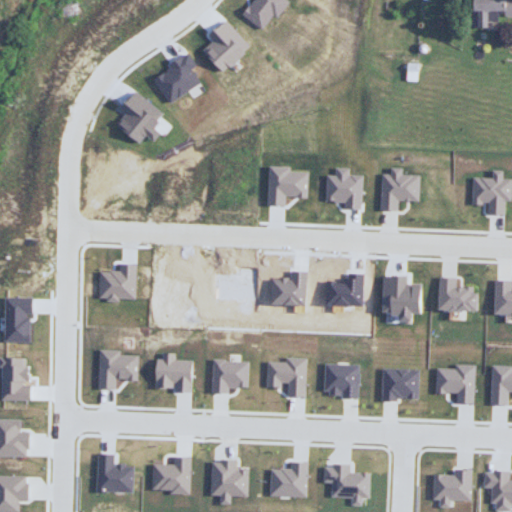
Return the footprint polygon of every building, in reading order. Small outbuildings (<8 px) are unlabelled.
[(288,0),(263,26),(236,8),(242,0),(288,0)] [(511,0),(469,0),(471,25),(495,29),(495,12),(511,15),(511,0)] [(223,71),(198,48),(225,21),(251,44),(223,71)] [(167,100),(203,79),(187,55),(152,75),(167,100)] [(140,142),(164,116),(136,93),(117,121),(140,142)] [(308,196),(268,204),(270,164),(309,169),(308,196)] [(417,206),(381,210),(383,170),(421,170),(417,206)] [(362,208),(328,204),(328,171),(361,174),(362,208)] [(511,197),(510,215),(476,213),(473,174),(511,171),(511,197)] [(93,270),(135,263),(134,299),(94,297),(93,270)] [(265,280),(304,271),(303,301),(263,304),(265,280)] [(326,282),(363,271),(361,304),(328,305),(326,282)] [(383,275),(386,317),(419,313),(417,282),(383,275)] [(437,277),(474,290),(474,315),(436,313),(437,277)] [(494,281),(511,286),(511,312),(496,312),(494,281)] [(0,299),(31,300),(30,342),(0,338),(0,299)] [(95,387),(137,383),(135,357),(101,348),(95,387)] [(28,401),(3,399),(0,367),(0,357),(26,359),(28,401)] [(209,357),(211,390),(246,386),(247,359),(209,357)] [(152,360),(153,381),(192,389),(192,360),(152,360)] [(268,360),(306,360),(306,393),(262,388),(268,360)] [(436,367),(435,394),(474,399),(476,364),(436,367)] [(490,365),(511,367),(511,397),(491,403),(490,365)] [(326,366),(358,368),(354,398),(320,391),(326,366)] [(379,367),(381,398),(415,397),(418,369),(379,367)] [(27,455),(0,452),(0,414),(19,418),(27,455)] [(132,489),(95,490),(97,456),(132,457),(132,489)] [(190,493),(150,489),(153,462),(192,459),(190,493)] [(247,495),(211,494),(212,461),(245,465),(247,495)] [(305,497),(266,494),(269,467),(299,462),(305,497)] [(368,498),(328,495),(325,465),(370,465),(368,498)] [(431,473),(430,499),(470,501),(468,467),(431,473)] [(511,504),(488,505),(487,470),(511,472),(511,504)] [(20,509),(0,510),(0,476),(25,478),(20,509)]
